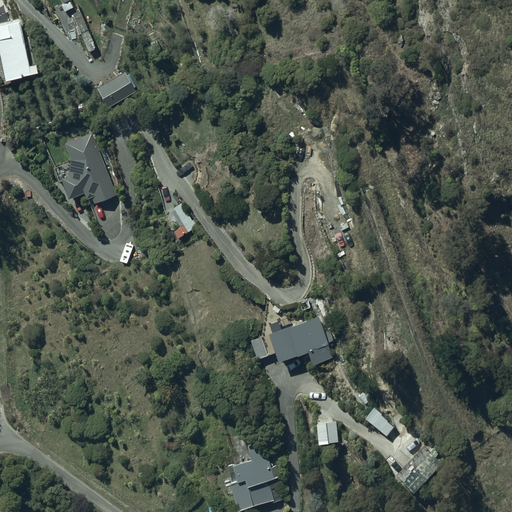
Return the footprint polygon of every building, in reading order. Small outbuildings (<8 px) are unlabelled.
[(81,8),(74,11),(90,49),(97,46),(81,8)] [(21,15),(0,16),(0,28),(1,33),(0,33),(0,35),(8,73),(38,70),(38,63),(30,63),(21,15)] [(109,103),(129,93),(130,96),(135,93),(134,90),(136,89),(126,70),(99,84),(109,103)] [(91,130),(66,139),(72,156),(71,171),(64,173),(72,192),(87,187),(89,194),(93,193),(95,200),(116,193),(101,151),(99,152),(91,130)] [(41,223),(23,223),(23,236),(19,236),(19,256),(24,256),(24,263),(10,263),(11,277),(12,277),(12,285),(49,285),(47,235),(41,235),(41,223)] [(185,343),(162,282),(146,287),(170,347),(185,343)] [(263,326),(262,335),(263,335),(268,352),(277,349),(279,354),(298,348),(298,346),(309,343),(313,357),(333,354),(327,338),(332,337),(329,328),(325,329),(319,311),(290,320),(289,318),(281,321),(263,326)] [(22,322),(2,325),(3,333),(4,333),(4,337),(9,337),(8,332),(23,331),(22,322)] [(66,401),(48,358),(17,371),(34,413),(66,401)] [(112,441),(93,407),(91,408),(90,407),(64,417),(86,458),(92,454),(91,453),(112,441)] [(231,477),(237,503),(273,496),(273,499),(283,497),(279,477),(281,477),(278,464),(271,465),(266,438),(248,441),(251,457),(234,460),(237,476),(231,477)] [(428,445),(423,451),(436,464),(441,458),(428,445)] [(153,478),(150,480),(165,500),(176,491),(176,492),(182,487),(182,486),(196,475),(182,456),(169,465),(157,473),(157,472),(151,476),(153,478)] [(50,511),(26,497),(16,511),(50,511)]
